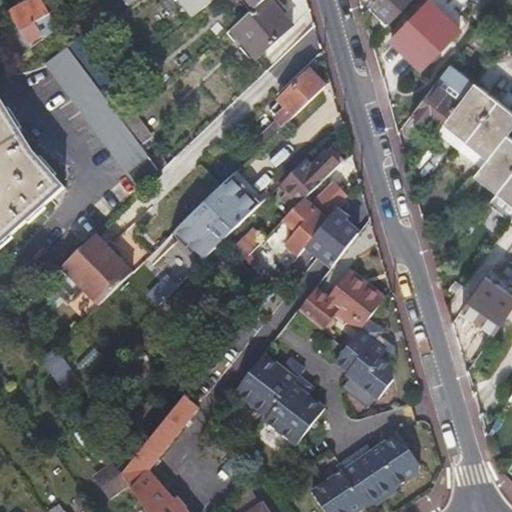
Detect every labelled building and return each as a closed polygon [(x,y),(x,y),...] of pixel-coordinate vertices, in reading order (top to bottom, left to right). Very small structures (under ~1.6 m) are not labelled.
[(30,49),(55,32),(59,29),(41,0),(30,0),(8,14),(19,31),(30,49)] [(179,0),(193,17),(214,0),(179,0)] [(278,0),(265,0),(255,9),(231,30),(256,58),(292,27),(278,9),(283,5),(278,0)] [(265,0),(247,0),(255,9),(265,0)] [(377,0),(375,3),(391,20),(410,0),(377,0)] [(447,0),(427,0),(392,38),(423,67),(468,19),(447,0)] [(19,57),(30,49),(19,31),(7,38),(19,57)] [(103,64),(81,37),(69,46),(91,74),(103,64)] [(125,171),(145,153),(141,147),(123,123),(106,100),(101,92),(69,50),(47,66),(125,171)] [(443,124),(470,86),(461,80),(465,74),(449,63),(413,112),(437,131),(443,124)] [(250,147),(256,153),(276,135),(329,84),(313,67),(279,100),(268,111),(277,121),(250,147)] [(465,74),(461,80),(470,86),(474,82),(475,80),(465,74)] [(470,86),(443,124),(465,141),(497,100),(474,82),(470,86)] [(106,100),(123,123),(134,115),(117,92),(106,100)] [(511,123),(511,111),(497,100),(465,141),(485,156),(505,132),(511,123)] [(0,244),(62,190),(34,157),(0,101),(0,244)] [(123,123),(141,147),(151,139),(134,115),(123,123)] [(443,124),(437,131),(437,132),(459,149),(465,141),(443,124)] [(511,138),(505,132),(485,156),(479,165),(472,173),(494,191),(511,168),(511,138)] [(485,156),(465,141),(459,149),(479,165),(485,156)] [(300,206),(304,202),(325,181),(345,161),(331,148),(311,168),(304,161),(279,186),(287,193),(281,198),(292,209),(298,204),(300,206)] [(125,171),(141,192),(159,173),(145,153),(125,171)] [(160,174),(167,167),(158,155),(150,160),(160,174)] [(511,168),(494,191),(511,204),(511,168)] [(233,175),(176,231),(206,258),(261,204),(233,175)] [(286,247),(298,257),(305,248),(333,214),(331,212),(345,198),(334,186),(311,208),(307,205),(289,227),(296,233),(286,247)] [(283,222),(289,227),(307,205),(304,202),(300,206),(283,222)] [(356,228),(335,211),(333,214),(305,248),(327,266),(356,228)] [(237,244),(233,248),(245,260),(254,251),(263,242),(255,233),(241,247),(237,244)] [(114,253),(96,234),(85,245),(61,268),(79,287),(114,253)] [(133,273),(114,253),(79,287),(98,306),(133,273)] [(511,262),(509,260),(500,273),(511,281),(511,262)] [(493,330),(511,302),(511,281),(500,273),(499,272),(490,267),(461,307),(493,330)] [(260,276),(273,289),(277,283),(265,271),(260,276)] [(362,333),(384,303),(349,276),(332,300),(327,307),(335,313),(362,333)] [(298,312),(296,315),(330,341),(334,336),(329,332),(335,325),(329,320),(321,314),(325,301),(328,297),(317,288),(313,293),(298,312)] [(293,308),(298,312),(313,293),(308,289),(293,308)] [(327,307),(332,300),(328,297),(325,301),(321,314),(329,320),(335,313),(327,307)] [(382,334),(369,324),(337,367),(350,376),(349,378),(381,403),(396,382),(394,369),(383,361),(387,354),(375,345),(383,335),(382,334)] [(458,351),(464,372),(487,339),(473,330),(458,351)] [(347,341),(341,350),(346,354),(352,345),(347,341)] [(52,351),(40,362),(66,398),(77,387),(52,351)] [(264,356),(234,394),(266,419),(264,423),(295,447),(324,411),(306,396),(312,389),(298,379),(304,372),(290,361),(283,371),(280,375),(275,371),(278,367),(264,356)] [(188,396),(122,476),(131,489),(147,511),(188,511),(151,470),(201,407),(188,396)] [(340,473),(310,492),(322,511),(356,511),(363,508),(365,511),(394,493),(393,491),(417,475),(419,468),(398,436),(369,454),(366,449),(337,467),(340,473)] [(122,476),(115,465),(96,477),(110,499),(131,489),(122,476)] [(231,504),(236,511),(251,511),(261,506),(251,491),(231,504)]
